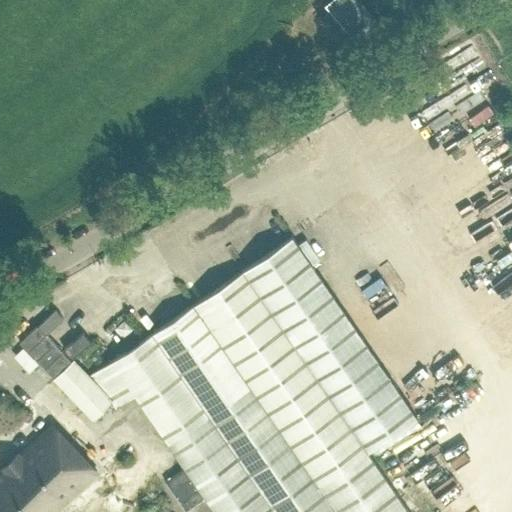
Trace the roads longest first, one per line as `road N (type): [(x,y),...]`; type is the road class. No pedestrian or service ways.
road 1 (unclassified): [(0,298),(495,0)]
road 2 (unknown): [(262,140),(468,457),(487,511)]
